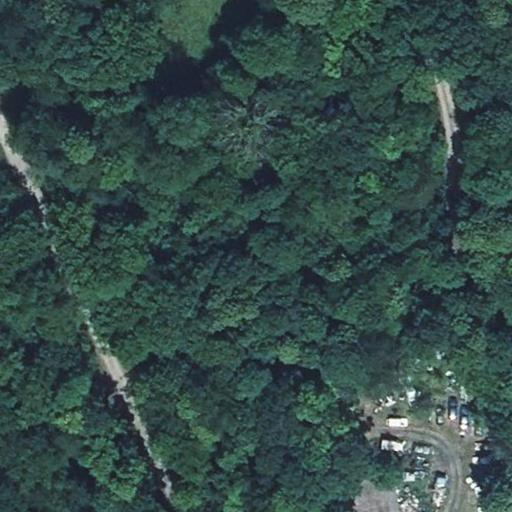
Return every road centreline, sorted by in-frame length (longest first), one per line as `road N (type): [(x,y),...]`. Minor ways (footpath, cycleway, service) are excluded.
road 1 (track): [(474,295),(445,270),(343,235),(207,236),(126,333),(136,408)]
road 2 (track): [(181,511),(0,128)]
road 3 (residential): [(415,0),(474,295),(511,317)]
